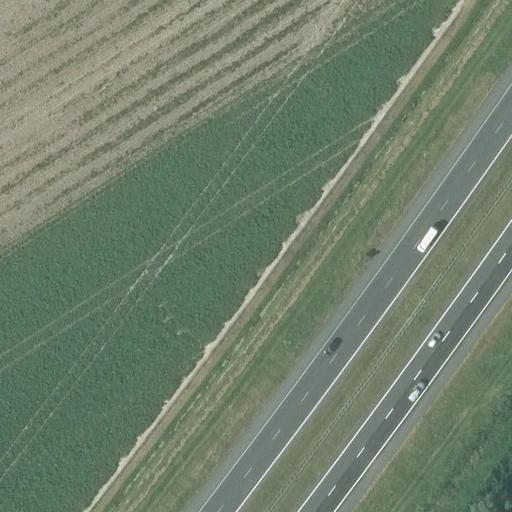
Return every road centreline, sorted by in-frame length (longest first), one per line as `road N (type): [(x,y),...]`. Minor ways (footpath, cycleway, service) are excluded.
road 1 (motorway): [(511,108),(216,511)]
road 2 (motorway): [(315,511),(511,242)]
